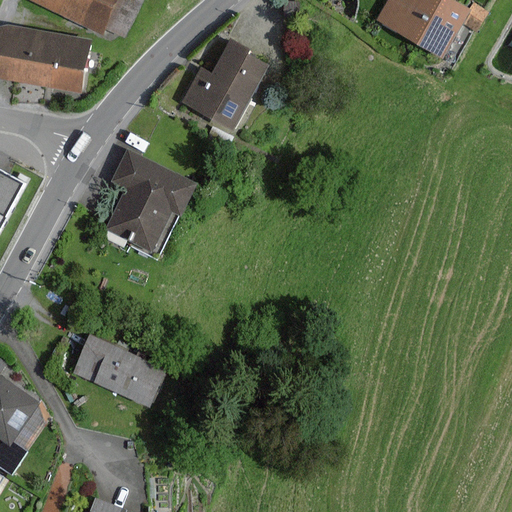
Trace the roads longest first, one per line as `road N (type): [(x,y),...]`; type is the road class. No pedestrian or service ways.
road 1 (tertiary): [(223,0),(150,67),(92,146)]
road 2 (tertiary): [(92,146),(0,311)]
